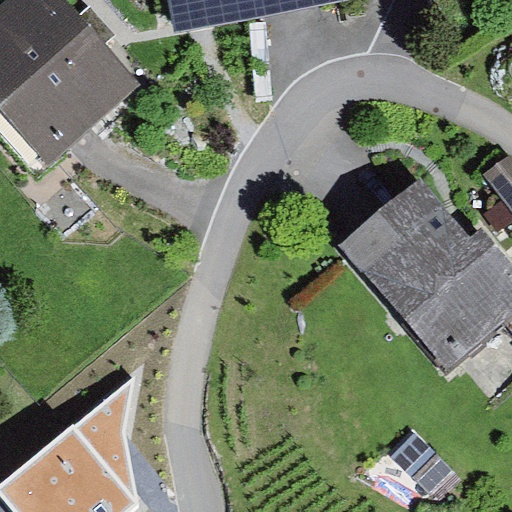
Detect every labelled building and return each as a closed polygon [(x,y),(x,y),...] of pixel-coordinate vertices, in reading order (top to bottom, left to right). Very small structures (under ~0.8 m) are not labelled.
[(61,0),(9,0),(0,9),(0,103),(55,162),(139,84),(107,50),(119,39),(88,6),(76,16),(61,0)] [(127,0),(128,0),(171,0),(177,32),(346,0),(127,0)] [(511,156),(510,154),(483,176),(511,212),(511,156)] [(470,234),(424,180),(347,245),(451,368),(511,316),(511,264),(479,226),(470,234)] [(131,379),(0,489),(0,495),(14,511),(124,511),(139,500),(123,432),(131,379)] [(416,433),(390,455),(429,501),(455,479),(416,433)]
